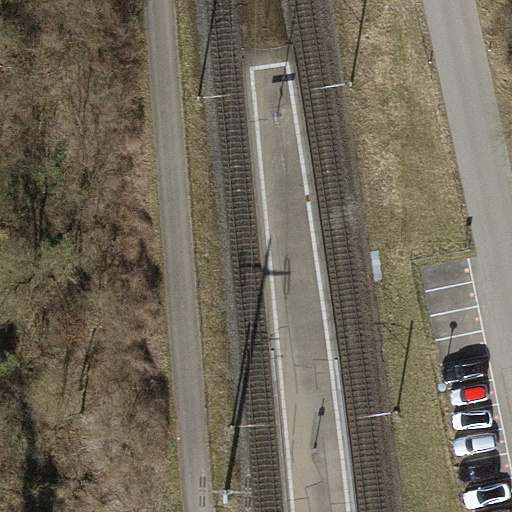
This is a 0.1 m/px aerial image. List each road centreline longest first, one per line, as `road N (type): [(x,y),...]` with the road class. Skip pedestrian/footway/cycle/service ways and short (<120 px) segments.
road 1 (track): [(199,511),(161,0)]
road 2 (unclassified): [(511,304),(449,0)]
